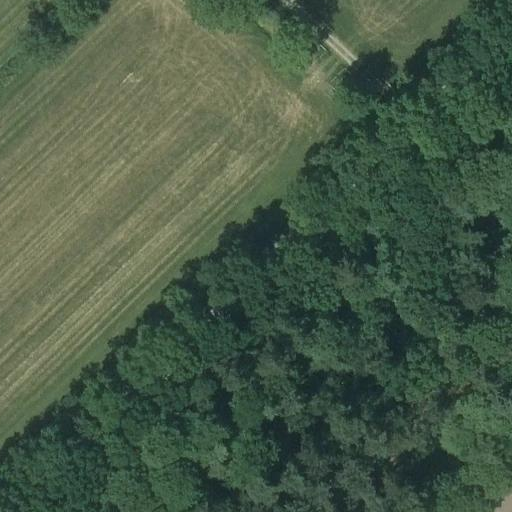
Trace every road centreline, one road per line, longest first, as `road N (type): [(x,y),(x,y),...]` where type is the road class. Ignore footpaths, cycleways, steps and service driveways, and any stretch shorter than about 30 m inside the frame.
road 1 (unclassified): [(15,511),(511,31)]
road 2 (track): [(281,0),(416,121)]
